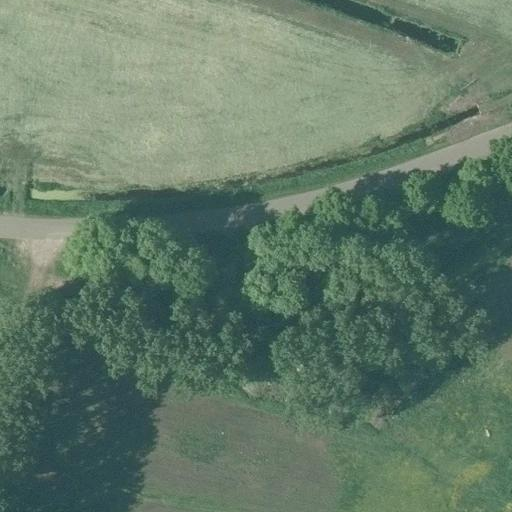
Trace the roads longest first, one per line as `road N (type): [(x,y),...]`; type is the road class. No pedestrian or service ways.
road 1 (tertiary): [(511,135),(319,200),(188,224),(0,228)]
road 2 (track): [(449,305),(397,331),(270,346),(205,337),(44,284)]
road 3 (track): [(0,382),(44,284),(47,232)]
